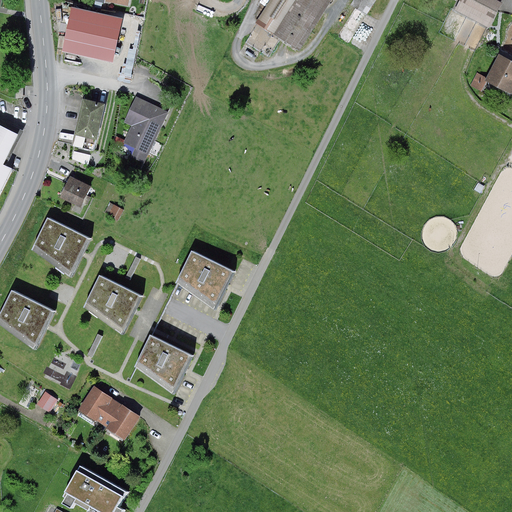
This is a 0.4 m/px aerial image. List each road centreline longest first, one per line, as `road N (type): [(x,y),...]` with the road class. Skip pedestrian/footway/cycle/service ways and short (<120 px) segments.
road 1 (residential): [(138,511),(395,0)]
road 2 (primary): [(39,0),(47,87),(41,147),(0,246)]
road 3 (track): [(393,3),(427,35),(472,100),(511,125)]
